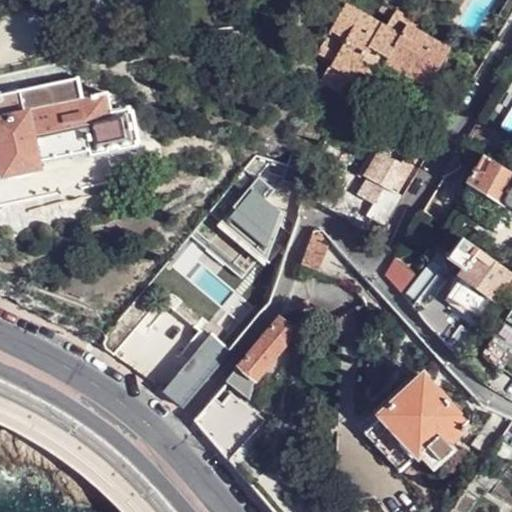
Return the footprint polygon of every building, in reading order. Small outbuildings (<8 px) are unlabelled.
[(509,22),(511,17),(511,0),(507,0),(498,15),(509,22)] [(361,70),(389,25),(348,1),(331,30),(317,53),(333,62),(321,82),(345,95),(356,79),(356,78),(354,77),(358,69),(361,70)] [(420,12),(404,1),(397,11),(389,25),(361,70),(377,80),(383,69),(389,61),(409,26),(411,27),(420,12)] [(420,12),(411,27),(427,35),(434,22),(420,12)] [(430,86),(451,50),(427,35),(411,27),(409,26),(389,61),(430,86)] [(424,94),(430,86),(389,61),(383,69),(424,94)] [(377,80),(361,70),(356,78),(356,79),(372,89),(377,80)] [(81,81),(0,97),(0,142),(7,176),(9,175),(10,178),(18,179),(31,176),(37,173),(36,170),(38,170),(37,164),(91,153),(93,159),(96,158),(97,159),(101,158),(106,158),(112,157),(118,157),(119,156),(125,154),(127,153),(130,152),(132,152),(134,152),(133,150),(138,150),(137,146),(139,145),(134,118),(131,118),(131,114),(114,116),(109,96),(85,101),(81,81)] [(479,122),(466,144),(485,157),(488,159),(500,134),(479,122)] [(511,173),(488,159),(485,157),(470,183),(511,209),(511,173)] [(353,185),(318,165),(306,195),(307,197),(336,213),(353,185)] [(511,209),(470,183),(464,194),(508,221),(511,213),(511,209)] [(383,187),(366,215),(379,223),(386,227),(403,198),(383,187)] [(383,232),(386,227),(379,223),(376,228),(383,232)] [(317,270),(330,238),(323,230),(314,231),(302,264),(317,270)] [(511,277),(511,274),(464,240),(451,260),(467,271),(462,277),(465,278),(493,298),(495,300),(511,277)] [(394,263),(386,277),(400,292),(411,282),(394,263)] [(478,320),(493,298),(465,278),(449,300),(478,320)] [(511,308),(477,358),(497,379),(499,377),(511,386),(511,359),(511,358),(511,308)] [(279,318),(240,366),(255,380),(256,380),(295,332),(279,318)] [(184,409),(230,352),(210,336),(207,340),(183,371),(164,392),(184,409)] [(467,345),(462,341),(458,346),(463,350),(467,345)] [(240,366),(228,381),(249,399),(252,383),(255,380),(240,366)] [(470,424),(424,376),(413,385),(381,415),(419,456),(421,453),(434,468),(455,450),(449,443),(470,424)] [(356,426),(363,432),(381,415),(413,385),(407,378),(356,426)] [(194,421),(228,462),(265,420),(231,392),(224,402),(215,396),(194,421)] [(511,417),(495,409),(471,445),(482,452),(488,457),(511,422),(511,417)] [(419,456),(381,415),(363,432),(401,472),(419,456)] [(485,462),(488,457),(482,452),(478,457),(485,462)]
